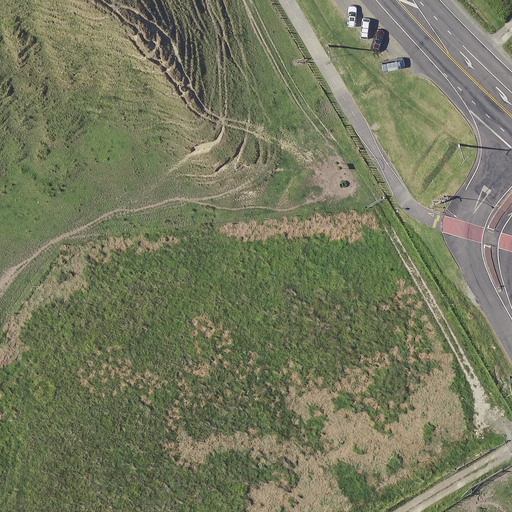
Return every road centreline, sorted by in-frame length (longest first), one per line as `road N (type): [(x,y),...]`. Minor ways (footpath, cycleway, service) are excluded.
road 1 (primary): [(414,0),(511,110)]
road 2 (unclassified): [(511,312),(488,256),(489,236),(511,198)]
